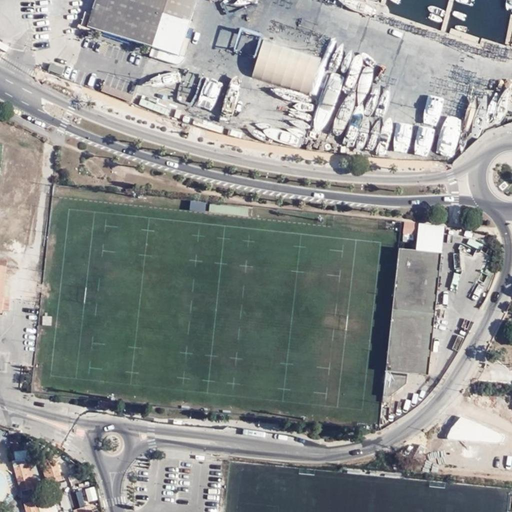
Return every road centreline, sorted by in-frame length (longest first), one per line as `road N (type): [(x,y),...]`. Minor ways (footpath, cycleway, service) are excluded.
road 1 (secondary): [(0,93),(110,145),(222,178),(377,200),(485,200)]
road 2 (secondary): [(481,161),(404,180),(275,169),(134,132),(0,71)]
road 3 (unknown): [(218,0),(199,84),(184,92),(61,58),(69,0)]
road 4 (tertiary): [(446,395),(406,431),(371,447),(332,454),(259,448)]
road 5 (tertiary): [(259,448),(122,425)]
road 6 (tertiary): [(511,273),(446,395)]
road 7 (tertiary): [(132,451),(152,442),(259,448)]
